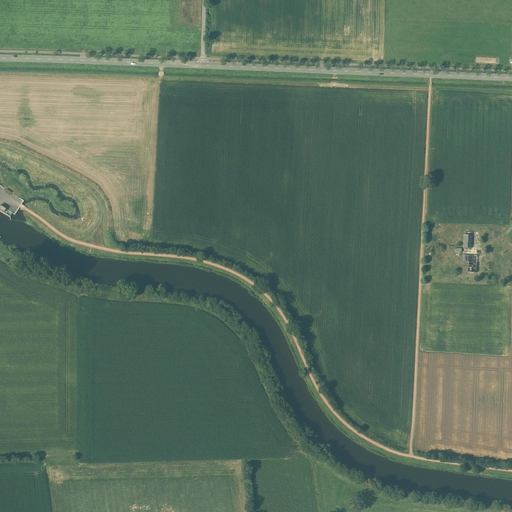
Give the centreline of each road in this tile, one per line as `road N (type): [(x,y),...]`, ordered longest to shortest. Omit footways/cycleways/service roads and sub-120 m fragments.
road 1 (tertiary): [(202,65),(511,78)]
road 2 (tertiary): [(0,58),(202,65)]
